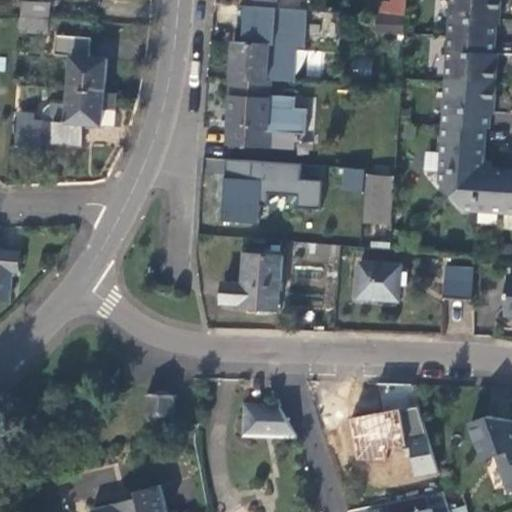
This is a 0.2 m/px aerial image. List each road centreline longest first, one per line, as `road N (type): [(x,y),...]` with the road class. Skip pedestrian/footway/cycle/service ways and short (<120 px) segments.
road 1 (residential): [(511,355),(278,348)]
road 2 (residential): [(178,0),(161,115),(125,206)]
road 3 (residential): [(278,348),(184,342),(80,284)]
road 4 (residential): [(278,348),(325,511)]
road 5 (residential): [(125,206),(0,205)]
